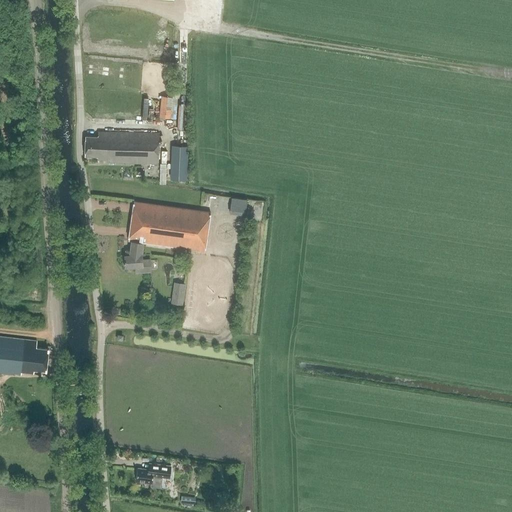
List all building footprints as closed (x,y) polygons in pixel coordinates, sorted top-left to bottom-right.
[(161,96),(158,117),(171,118),(173,97),(161,96)] [(158,164),(159,134),(97,132),(97,138),(85,137),(85,157),(97,157),(97,160),(108,161),(108,163),(158,164)] [(250,213),(250,198),(233,197),(233,213),(250,213)] [(129,256),(124,256),(124,268),(126,268),(126,269),(132,269),(132,267),(135,267),(136,273),(151,273),(150,260),(142,260),(141,255),(140,255),(142,242),(204,250),(209,210),(133,201),(128,240),(131,240),(129,256)] [(173,290),(172,305),(181,305),(183,291),(173,290)] [(0,373),(16,375),(16,374),(22,374),(22,372),(34,374),(34,370),(47,371),(49,349),(37,348),(38,341),(0,336),(0,373)] [(137,469),(136,482),(151,484),(151,487),(159,488),(161,477),(168,478),(170,466),(154,464),(153,471),(137,469)]
